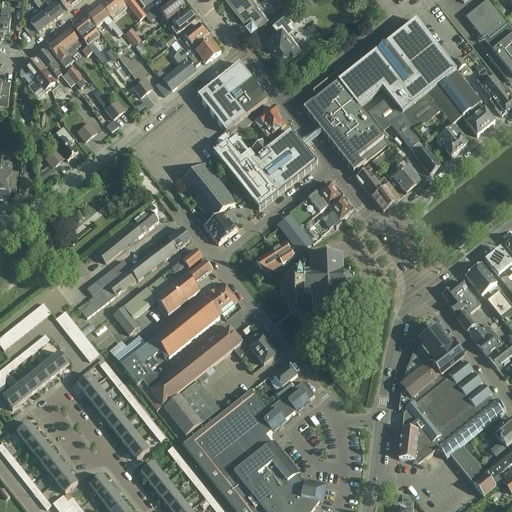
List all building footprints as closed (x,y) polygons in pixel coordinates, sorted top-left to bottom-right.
[(38,9),(43,5),(39,0),(36,0),(33,3),(38,9)] [(68,12),(80,2),(79,0),(59,0),(60,0),(59,1),(68,12)] [(112,21),(126,10),(118,0),(111,0),(102,7),(110,18),(112,21)] [(147,0),(143,3),(139,0),(124,0),(131,9),(136,5),(146,18),(155,10),(150,4),(153,2),(152,0),(147,0)] [(167,23),(185,9),(177,0),(173,0),(163,8),(159,12),(167,23)] [(246,21),(261,9),(256,3),(258,2),(256,0),(246,0),(237,7),(242,13),(240,14),(246,21)] [(511,33),(487,2),(466,19),(493,53),(492,53),(493,54),(488,58),(510,86),(511,85),(511,33)] [(36,14),(47,28),(63,16),(55,5),(43,14),(40,11),(36,14)] [(291,54),(301,46),(289,31),(295,25),(292,21),(296,18),(287,7),(270,20),(276,28),(264,37),(273,48),(273,49),(273,51),(274,54),(276,56),(278,57),(279,56),(280,57),(289,51),(291,54)] [(88,18),(96,29),(109,19),(100,9),(88,18)] [(261,9),(246,21),(251,28),(259,22),(260,23),(267,17),(261,9)] [(187,11),(187,10),(171,22),(176,27),(171,31),(176,36),(180,33),(195,21),(192,17),(193,14),(191,11),(187,11)] [(0,17),(0,43),(2,44),(2,39),(3,39),(4,34),(9,35),(11,18),(10,18),(11,13),(1,12),(1,17),(0,17)] [(38,35),(47,28),(36,14),(32,17),(35,20),(29,25),(30,25),(23,30),(31,40),(37,35),(38,35)] [(85,21),(74,30),(87,48),(92,54),(95,58),(96,58),(99,56),(100,55),(96,51),(97,50),(92,44),(99,39),(96,35),(85,21)] [(128,32),(137,24),(135,21),(125,29),(124,28),(120,31),(123,35),(128,32)] [(339,83),(309,106),(349,157),(345,159),(356,173),(388,147),(383,141),(359,109),(374,97),(377,101),(379,100),(381,102),(387,97),(401,115),(400,116),(414,134),(415,134),(424,126),(431,121),(433,124),(438,120),(436,117),(440,113),(441,113),(452,104),(469,90),(456,73),(450,66),(417,23),(416,22),(404,31),(394,40),(368,60),(362,65),(339,83)] [(180,50),(173,60),(179,67),(188,59),(196,53),(192,47),(206,36),(198,26),(184,37),(176,44),(180,50)] [(78,43),(70,33),(49,49),(61,64),(65,69),(66,74),(67,75),(75,85),(76,86),(82,81),(73,69),(72,69),(70,66),(74,63),(69,57),(81,47),(78,43)] [(168,49),(176,43),(172,38),(164,44),(168,49)] [(331,41),(325,46),(329,51),(335,46),(331,41)] [(196,53),(188,59),(195,69),(202,63),(205,67),(221,54),(211,42),(196,53)] [(87,48),(82,52),(87,58),(92,54),(87,48)] [(59,70),(45,52),(37,58),(47,70),(49,69),(57,79),(61,76),(58,71),(59,70)] [(20,72),(20,78),(21,79),(23,78),(29,73),(34,80),(35,82),(28,88),(27,90),(32,96),(34,96),(35,96),(42,90),(44,93),(46,95),(50,91),(49,89),(55,85),(45,72),(43,70),(36,62),(35,60),(25,68),(20,72)] [(171,94),(196,74),(186,62),(162,82),(155,87),(164,99),(171,93),(171,94)] [(462,62),(454,68),(458,73),(459,71),(462,76),(468,71),(465,67),(466,66),(462,62)] [(198,98),(198,99),(207,110),(210,107),(214,111),(217,109),(230,98),(251,81),(239,66),(238,66),(198,98)] [(492,79),(487,73),(488,73),(484,68),(478,73),(481,78),(477,81),(481,87),(481,88),(492,101),(489,103),(502,118),(504,116),(505,116),(511,110),(511,102),(511,101),(511,99),(507,93),(505,94),(505,93),(506,92),(500,84),(498,85),(493,78),(492,79)] [(160,72),(156,75),(160,80),(164,77),(160,72)] [(67,75),(62,78),(70,89),(73,87),(75,85),(67,75)] [(140,100),(150,92),(152,91),(144,81),(133,90),(140,100)] [(210,107),(207,110),(226,134),(215,143),(220,149),(213,154),(214,154),(213,154),(215,156),(226,171),(227,172),(246,157),(250,154),(249,153),(236,137),(252,124),(251,124),(247,118),(267,102),(251,81),(230,98),(217,109),(214,111),(210,107)] [(0,107),(8,109),(9,102),(11,85),(2,84),(0,83),(0,107)] [(470,90),(441,113),(453,127),(462,120),(477,139),(494,124),(480,106),(481,104),(470,90)] [(99,92),(94,96),(103,109),(104,109),(108,105),(106,102),(103,98),(100,93),(99,92)] [(414,134),(400,116),(387,100),(369,115),(383,134),(391,128),(410,151),(429,177),(440,168),(426,150),(420,143),(421,143),(414,134)] [(72,101),(61,110),(64,115),(76,105),(72,101)] [(113,122),(124,113),(117,103),(105,112),(113,122)] [(269,140),(286,125),(279,116),(279,115),(273,108),(255,123),(269,140)] [(85,144),(96,135),(89,125),(78,134),(85,144)] [(424,126),(415,134),(425,146),(434,139),(436,142),(444,150),(451,160),(468,146),(463,141),(466,139),(462,135),(459,137),(453,129),(445,135),(444,133),(437,132),(437,131),(431,136),(424,126)] [(35,139),(34,127),(25,128),(26,140),(35,139)] [(61,142),(54,147),(58,151),(57,151),(64,161),(65,160),(68,163),(78,155),(70,145),(74,142),(63,129),(56,136),(61,142)] [(311,142),(303,148),(306,152),(315,146),(330,133),(327,129),(311,142)] [(251,151),(249,153),(250,154),(255,161),(252,164),(259,173),(278,197),(295,183),(317,166),(291,133),(290,133),(269,150),(268,150),(262,142),(251,151)] [(36,136),(36,148),(44,147),(44,135),(36,136)] [(1,158),(18,160),(17,151),(3,149),(1,158)] [(53,170),(64,161),(56,151),(45,160),(50,166),(53,170)] [(246,157),(227,172),(250,200),(260,212),(275,200),(276,199),(278,197),(259,173),(252,164),(255,161),(250,154),(246,157)] [(192,175),(180,184),(193,200),(197,206),(208,220),(201,225),(204,229),(223,214),(236,204),(241,200),(243,199),(239,193),(237,194),(236,192),(232,196),(233,197),(232,198),(206,164),(192,175)] [(407,170),(402,164),(396,169),(399,174),(394,178),(395,179),(393,181),(405,196),(420,184),(408,169),(407,170)] [(50,166),(37,176),(45,186),(55,179),(50,172),(52,171),(53,170),(50,166)] [(135,180),(142,175),(135,167),(129,172),(135,180)] [(380,183),(372,173),(369,169),(355,179),(371,199),(383,214),(399,201),(383,180),(380,183)] [(0,199),(3,200),(4,200),(5,197),(9,198),(9,194),(16,195),(17,182),(18,174),(12,173),(7,172),(0,171),(0,199)] [(25,196),(25,192),(33,186),(27,179),(25,176),(21,180),(20,180),(18,195),(25,196)] [(288,241),(342,200),(331,185),(318,196),(316,195),(277,226),(278,228),(288,241)] [(342,200),(288,241),(296,251),(299,256),(312,246),(313,247),(321,241),(320,240),(334,229),(336,230),(341,226),(340,225),(352,215),(342,200)] [(111,241),(95,254),(98,257),(105,266),(158,222),(152,215),(157,212),(153,207),(111,241)] [(236,231),(223,214),(204,229),(218,246),(236,231)] [(92,299),(78,310),(85,320),(116,298),(131,287),(137,283),(137,284),(177,253),(189,244),(191,242),(182,231),(168,241),(130,271),(128,272),(107,288),(92,299)] [(285,244),(273,252),(282,265),(293,258),(294,260),(299,256),(295,250),(292,252),(289,247),(288,248),(285,244)] [(511,275),(511,266),(511,265),(500,250),(485,262),(492,271),(511,295),(511,285),(507,280),(511,275)] [(202,260),(195,252),(187,258),(185,255),(180,260),(182,262),(171,272),(175,276),(186,267),(188,271),(202,260)] [(273,252),(256,262),(265,276),(282,265),(273,252)] [(339,257),(339,254),(320,255),(309,255),(310,275),(293,275),(295,306),(305,305),(311,304),(312,314),(319,314),(319,316),(341,315),(341,312),(344,312),(344,296),(346,295),(348,294),(349,295),(351,293),(350,293),(353,289),(354,289),(354,287),(353,287),(360,287),(360,281),(353,282),(354,282),(353,280),(349,276),(350,276),(348,275),(343,274),(342,257),(339,257)] [(124,263),(87,291),(92,299),(107,288),(128,272),(130,271),(124,263)] [(194,286),(212,272),(204,263),(186,276),(170,288),(162,278),(123,309),(112,317),(129,338),(140,329),(132,319),(155,301),(168,318),(200,293),(194,286)] [(481,266),(465,279),(481,298),(487,293),(492,299),(487,303),(502,322),(511,313),(511,308),(500,293),(498,294),(493,288),(496,286),(481,266)] [(467,312),(470,316),(480,308),(460,282),(449,292),(467,312)] [(137,388),(152,376),(144,366),(160,354),(166,362),(169,360),(220,320),(219,318),(222,316),(237,304),(223,286),(204,301),(151,343),(132,359),(121,368),(137,388)] [(457,320),(467,312),(449,292),(442,297),(450,307),(448,309),(457,320)] [(0,347),(4,352),(51,315),(43,306),(0,339),(0,347)] [(474,322),(470,316),(467,312),(457,320),(457,321),(456,322),(466,334),(475,326),(473,323),(474,322)] [(89,364),(98,356),(65,314),(55,321),(89,364)] [(493,333),(498,329),(494,324),(489,328),(493,333)] [(477,346),(493,334),(486,326),(481,330),(480,328),(470,336),(477,346)] [(415,347),(408,367),(413,369),(421,363),(428,371),(429,372),(436,381),(437,382),(461,363),(464,360),(438,328),(415,346),(415,347)] [(233,351),(241,345),(229,330),(161,384),(153,375),(152,376),(137,388),(157,412),(233,351)] [(241,345),(233,351),(239,358),(250,350),(263,367),(276,357),(262,339),(261,340),(257,334),(248,341),(242,345),(241,345)] [(500,351),(511,342),(507,337),(501,343),(494,334),(493,334),(477,346),(476,346),(487,360),(499,350),(500,351)] [(36,344),(40,349),(49,342),(45,337),(36,344)] [(511,341),(511,342),(500,351),(501,351),(488,360),(496,370),(503,365),(504,366),(509,362),(508,361),(511,357),(511,341)] [(108,353),(120,368),(121,368),(132,359),(120,343),(108,353)] [(30,357),(40,349),(36,344),(26,352),(30,357)] [(21,364),(30,357),(26,352),(17,359),(21,364)] [(49,362),(59,374),(69,366),(59,354),(49,362)] [(11,372),(21,364),(17,359),(7,367),(11,372)] [(50,382),(59,374),(49,362),(40,369),(50,382)] [(404,416),(398,461),(399,461),(422,464),(438,451),(446,461),(447,461),(450,458),(462,448),(488,427),(505,414),(506,414),(496,401),(495,401),(493,403),(462,365),(461,363),(437,382),(436,381),(412,401),(400,411),(401,410),(405,415),(404,415),(404,416)] [(403,379),(400,388),(402,390),(400,411),(412,401),(436,381),(429,372),(428,371),(421,363),(413,369),(408,367),(407,367),(403,379)] [(107,377),(112,373),(105,364),(100,368),(107,377)] [(6,376),(11,372),(7,367),(0,372),(0,382),(5,383),(6,376)] [(297,378),(288,367),(278,375),(276,373),(268,379),(271,383),(270,384),(277,393),(275,395),(279,400),(293,389),(289,384),(297,378)] [(40,389),(50,382),(40,369),(31,377),(40,389)] [(115,386),(120,383),(112,373),(107,377),(115,386)] [(201,385),(209,379),(206,374),(198,381),(201,385)] [(84,396),(97,386),(89,376),(77,386),(84,396)] [(31,397),(40,389),(31,377),(21,384),(31,397)] [(123,396),(127,392),(120,383),(115,386),(123,396)] [(189,442),(213,422),(210,418),(219,411),(197,383),(180,397),(163,410),(189,442)] [(22,404),(31,397),(21,384),(12,392),(22,404)] [(213,422),(189,442),(183,447),(235,511),(312,511),(318,504),(321,489),(304,485),(271,445),(265,437),(314,398),(303,384),(266,413),(254,397),(251,393),(213,422)] [(92,405),(104,395),(97,386),(84,396),(92,405)] [(12,412),(22,404),(12,392),(2,399),(12,412)] [(130,405),(135,402),(127,392),(123,396),(130,405)] [(99,414),(112,405),(104,395),(92,405),(99,414)] [(138,415),(142,411),(135,402),(130,405),(138,415)] [(107,424),(119,414),(112,405),(99,414),(107,424)] [(145,424),(150,421),(142,411),(138,415),(145,424)] [(114,433),(127,424),(119,414),(107,424),(114,433)] [(153,434),(157,430),(150,421),(145,424),(153,434)] [(496,460),(507,451),(506,450),(511,445),(511,421),(498,433),(494,436),(499,442),(501,444),(490,453),(496,460)] [(25,444),(37,435),(29,424),(16,434),(25,444)] [(122,443),(134,433),(127,424),(114,433),(122,443)] [(157,430),(153,434),(160,443),(165,439),(157,430)] [(129,452),(142,443),(134,433),(122,443),(129,452)] [(33,454),(45,445),(37,435),(25,444),(33,454)] [(142,443),(129,452),(137,462),(149,452),(142,443)] [(41,465),(53,455),(45,445),(33,454),(41,465)] [(471,455),(475,452),(470,445),(466,448),(471,455)] [(0,453),(5,460),(10,456),(2,446),(0,447),(0,453)] [(462,448),(450,458),(482,498),(483,499),(495,490),(462,448)] [(175,462),(180,458),(172,449),(168,453),(175,462)] [(511,449),(483,472),(491,482),(496,478),(511,464),(511,449)] [(49,475),(61,465),(53,455),(41,465),(49,475)] [(13,470),(18,466),(10,456),(5,460),(13,470)] [(489,464),(495,460),(491,456),(486,460),(489,464)] [(182,472),(187,468),(180,458),(175,462),(182,472)] [(148,484),(160,474),(153,464),(140,474),(148,484)] [(57,485),(69,475),(61,465),(49,475),(57,485)] [(21,480),(26,476),(18,466),(13,470),(21,480)] [(190,481),(195,477),(187,468),(182,472),(190,481)] [(155,493),(168,483),(160,474),(148,484),(155,493)] [(69,475),(57,485),(65,495),(77,485),(69,475)] [(29,490),(34,486),(32,483),(34,480),(32,477),(29,480),(26,476),(21,480),(29,490)] [(96,496),(109,486),(101,477),(89,487),(96,496)] [(197,491),(202,487),(195,477),(190,481),(197,491)] [(511,478),(503,485),(511,496),(511,478)] [(163,503),(175,493),(168,483),(155,493),(163,503)] [(37,500),(42,496),(34,486),(29,490),(37,500)] [(104,506),(116,496),(109,486),(96,496),(104,506)] [(205,500),(210,496),(202,487),(197,491),(205,500)] [(0,493),(6,502),(10,498),(3,490),(0,492),(0,493)] [(170,511),(183,502),(175,493),(163,503),(170,511)] [(42,496),(37,500),(46,511),(51,507),(42,496)] [(108,511),(115,511),(124,505),(116,496),(104,506),(108,511)] [(212,509),(217,505),(210,496),(205,500),(212,509)] [(394,505),(394,510),(393,511),(412,511),(412,504),(412,502),(408,497),(402,497),(402,505),(394,505)] [(57,511),(74,511),(67,503),(63,498),(53,506),(57,511)] [(72,499),(67,503),(74,511),(75,511),(80,509),(72,499)] [(200,506),(203,511),(203,510),(209,506),(206,501),(200,506)] [(189,511),(190,511),(183,502),(170,511),(189,511)]
